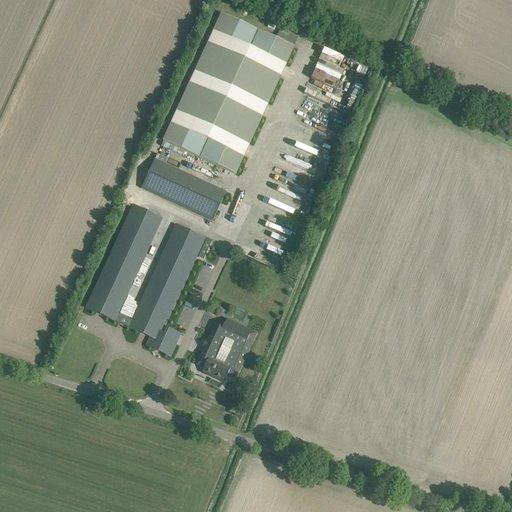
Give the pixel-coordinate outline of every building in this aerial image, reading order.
[(294,48),(220,14),(161,142),(235,176),(294,48)] [(360,80),(364,71),(353,66),(349,76),(360,80)] [(328,87),(332,78),(312,68),(307,78),(328,87)] [(140,189),(212,222),(225,192),(154,159),(140,189)] [(280,181),(277,188),(303,198),(306,191),(280,181)] [(270,202),(269,206),(282,211),(283,206),(270,202)] [(115,321),(129,328),(150,338),(146,346),(170,357),(180,335),(166,329),(164,334),(161,333),(204,239),(176,226),(132,321),(118,315),(161,219),(133,206),(86,308),(114,322),(115,321)] [(221,335),(213,331),(207,344),(205,343),(204,346),(205,347),(199,361),(207,364),(203,372),(223,382),(227,373),(231,375),(230,377),(234,379),(255,334),(227,322),(221,335)]
